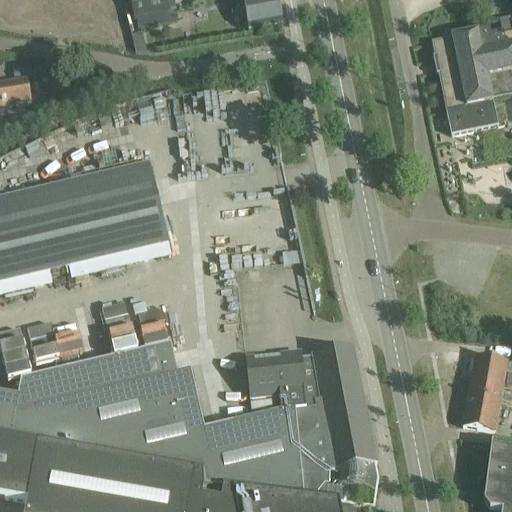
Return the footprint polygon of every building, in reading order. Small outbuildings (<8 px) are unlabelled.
[(130,0),(132,3),(135,23),(176,16),(172,0),(130,0)] [(242,0),(245,14),(248,34),(282,28),(277,0),(242,0)] [(432,46),(451,139),(498,129),(493,105),(511,100),(511,26),(511,20),(499,22),(502,37),(491,40),(489,33),(478,35),(452,41),(452,42),(432,46)] [(0,111),(31,106),(27,82),(0,86),(0,111)] [(0,203),(0,287),(167,247),(149,168),(0,203)] [(125,301),(100,306),(108,348),(132,344),(125,301)] [(30,371),(53,368),(50,349),(54,348),(50,324),(24,327),(30,371)] [(19,398),(11,439),(205,474),(206,483),(339,505),(343,506),(345,491),(327,489),(329,473),(375,466),(376,465),(353,351),(313,359),(313,360),(281,363),(280,358),(254,361),(254,366),(247,367),(250,402),(280,399),(281,414),(204,432),(190,373),(178,376),(171,347),(21,382),(19,398)] [(476,359),(471,383),(503,389),(507,365),(476,359)] [(503,389),(471,383),(463,430),(495,436),(503,389)] [(0,393),(0,437),(11,440),(18,397),(0,393)] [(0,437),(0,500),(26,505),(25,511),(339,511),(339,505),(205,489),(204,474),(11,440),(0,437)] [(511,511),(511,450),(498,449),(491,500),(498,509),(503,510),(504,511),(511,511)]
